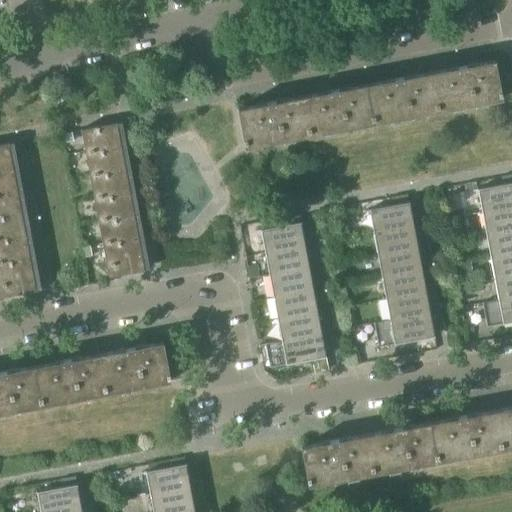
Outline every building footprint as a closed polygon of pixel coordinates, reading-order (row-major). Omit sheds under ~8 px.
[(462,65),(429,72),(437,110),(502,98),(495,59),(462,65)] [(397,78),(365,84),(373,122),(437,110),(429,72),(397,78)] [(302,96),(309,134),(373,122),(365,84),(333,90),(302,96)] [(309,134),(302,96),(270,102),(238,108),(245,146),(309,134)] [(82,128),(98,217),(109,276),(145,269),(135,220),(117,121),(82,128)] [(63,143),(72,141),(71,133),(62,135),(63,143)] [(0,143),(0,295),(36,289),(8,142),(0,143)] [(511,175),(464,184),(465,191),(477,189),(481,211),(511,205),(511,175)] [(413,223),(412,217),(409,202),(389,205),(387,199),(358,205),(359,211),(369,209),(373,231),(413,223)] [(485,233),(511,227),(511,205),(481,211),(485,233)] [(265,248),(304,241),(298,214),(272,220),(273,222),(261,224),(265,248)] [(417,246),(413,223),(373,231),(377,253),(417,246)] [(511,250),(511,227),(485,233),(489,255),(511,250)] [(308,264),(304,241),(265,248),(269,271),(308,264)] [(92,256),(90,246),(82,248),(84,257),(92,256)] [(421,268),(417,246),(377,253),(381,275),(421,268)] [(511,273),(511,250),(489,255),(494,277),(511,273)] [(464,260),(453,262),(456,276),(466,274),(464,260)] [(257,264),(247,266),(249,278),(259,276),(257,264)] [(312,286),(308,264),(269,271),(273,293),(312,286)] [(425,290),(421,268),(381,275),(385,298),(425,290)] [(99,282),(97,273),(88,275),(90,284),(99,282)] [(511,296),(511,273),(494,277),(498,299),(511,296)] [(317,308),(312,286),(273,293),(277,315),(317,308)] [(429,312),(425,290),(385,298),(389,319),(429,312)] [(511,320),(511,296),(498,299),(482,302),(486,325),(502,322),(511,320)] [(321,330),(317,308),(277,315),(281,337),(321,330)] [(434,335),(429,312),(389,319),(374,322),(378,346),(394,343),(434,335)] [(326,355),(321,330),(281,337),(265,341),(270,367),(285,364),(326,355)] [(163,341),(99,353),(106,392),(170,380),(163,341)] [(34,365),(42,404),(106,392),(99,353),(34,365)] [(324,368),(322,356),(310,359),(312,370),(324,368)] [(0,371),(0,411),(42,404),(34,365),(0,371)] [(511,405),(494,409),(501,448),(511,446),(511,405)] [(461,415),(429,421),(437,460),(501,448),(494,409),(461,415)] [(437,460),(429,421),(397,427),(365,433),(372,472),(437,460)] [(372,472),(365,433),(333,439),(301,445),(308,484),(372,472)] [(150,492),(190,485),(185,463),(145,471),(150,492)] [(40,511),(41,511),(81,505),(77,484),(73,484),(72,478),(48,483),(49,489),(37,491),(40,511)] [(168,511),(194,507),(190,485),(150,492),(153,511),(168,511)]
